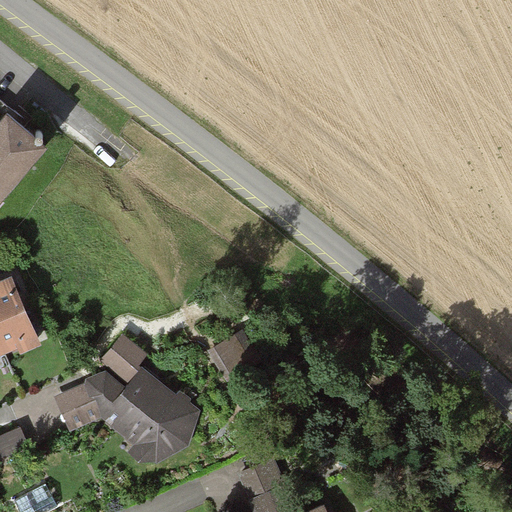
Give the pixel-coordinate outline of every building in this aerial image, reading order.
[(0,108),(0,192),(48,131),(7,99),(0,108)] [(0,349),(17,342),(19,348),(42,339),(12,271),(0,275),(0,349)] [(86,380),(55,393),(71,429),(102,415),(134,440),(129,449),(140,457),(159,460),(189,443),(201,406),(190,398),(192,395),(179,385),(176,390),(140,358),(148,348),(124,330),(100,358),(107,364),(86,376),(86,380)] [(0,430),(0,449),(2,453),(26,443),(17,423),(0,430)] [(256,511),(330,511),(325,500),(301,511),(277,454),(238,470),(256,511)]
